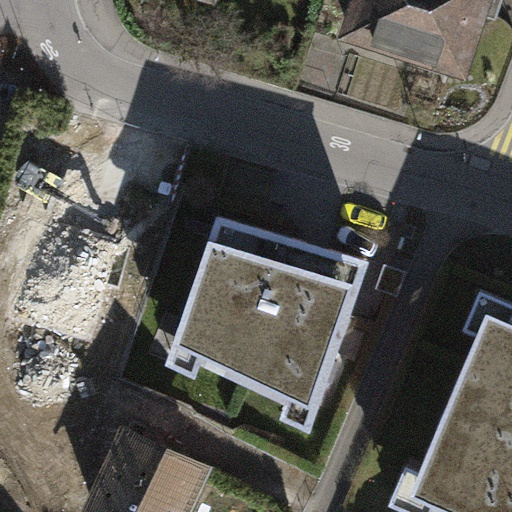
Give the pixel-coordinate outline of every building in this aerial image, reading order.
[(500,0),(359,0),(350,31),(460,67),(479,11),(495,17),(500,0)] [(51,142),(42,140),(37,158),(29,156),(22,185),(24,186),(16,215),(119,243),(140,164),(52,140),(51,142)] [(365,259),(220,215),(183,320),(205,330),(196,353),(292,397),(300,374),(321,384),(365,259)] [(99,314),(112,270),(78,260),(65,304),(99,314)] [(405,271),(388,266),(381,287),(399,293),(405,271)] [(480,327),(419,470),(439,479),(429,502),(452,511),(511,511),(511,313),(510,313),(500,336),(480,327)] [(178,511),(200,466),(126,431),(115,455),(116,456),(93,504),(109,511),(178,511)]
